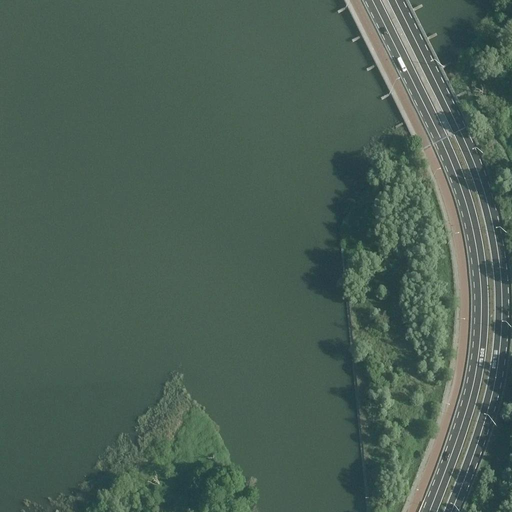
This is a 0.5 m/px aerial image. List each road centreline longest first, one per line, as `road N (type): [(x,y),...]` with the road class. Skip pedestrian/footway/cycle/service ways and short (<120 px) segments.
road 1 (secondary): [(369,0),(440,140),(477,264),(474,386),(427,511)]
road 2 (secondary): [(452,511),(493,390),(500,273),(472,159),(393,0)]
